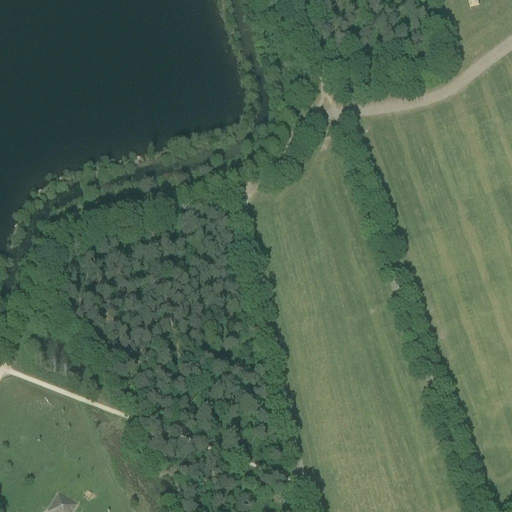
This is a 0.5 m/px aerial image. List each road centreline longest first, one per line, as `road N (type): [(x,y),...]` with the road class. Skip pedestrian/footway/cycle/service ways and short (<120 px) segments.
road 1 (track): [(332,111),(473,511)]
road 2 (track): [(244,183),(63,228),(2,368)]
road 3 (track): [(2,368),(298,482)]
road 4 (track): [(221,511),(140,205)]
road 5 (track): [(332,111),(391,109),(454,92),(511,41)]
road 6 (track): [(244,183),(258,184),(312,117),(332,111)]
